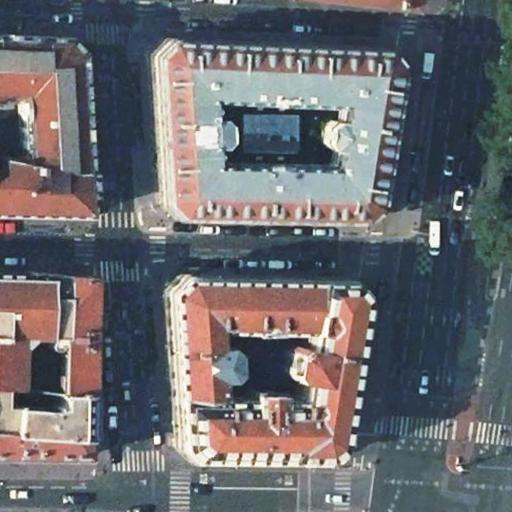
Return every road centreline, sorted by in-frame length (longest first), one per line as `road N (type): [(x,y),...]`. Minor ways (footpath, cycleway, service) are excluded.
road 1 (residential): [(110,4),(464,30)]
road 2 (residential): [(125,242),(373,247),(400,254),(433,286)]
road 3 (residential): [(407,497),(140,497)]
road 4 (primary): [(464,30),(433,286)]
road 5 (residential): [(140,497),(125,242)]
road 6 (residential): [(125,242),(110,4)]
road 7 (primary): [(423,349),(407,497)]
road 8 (primary): [(491,499),(511,357)]
road 9 (residential): [(140,497),(0,495)]
road 10 (residential): [(0,237),(125,242)]
